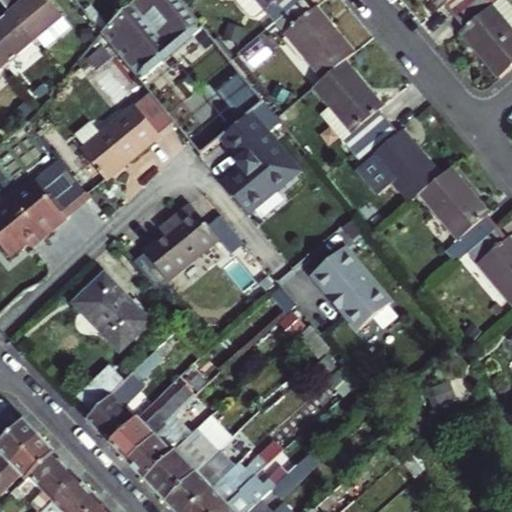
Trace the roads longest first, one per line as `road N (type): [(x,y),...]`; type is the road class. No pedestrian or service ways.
road 1 (residential): [(187,159),(24,307),(0,342)]
road 2 (residential): [(0,366),(139,511)]
road 3 (residential): [(376,0),(474,121)]
